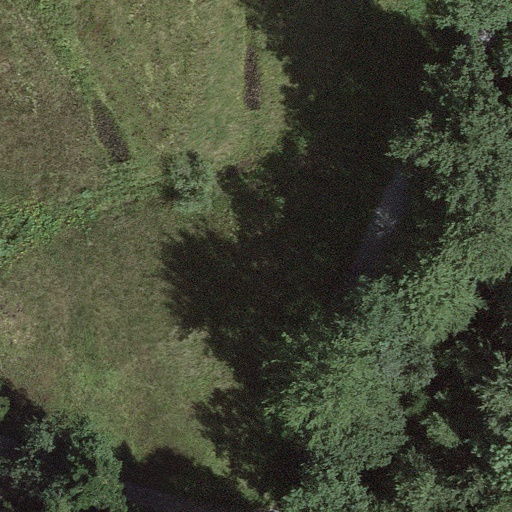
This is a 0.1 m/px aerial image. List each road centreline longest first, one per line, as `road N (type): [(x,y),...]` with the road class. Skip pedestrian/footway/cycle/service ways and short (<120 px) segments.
road 1 (track): [(327,511),(320,463),(361,282),(504,0)]
road 2 (track): [(225,511),(138,492),(0,437)]
